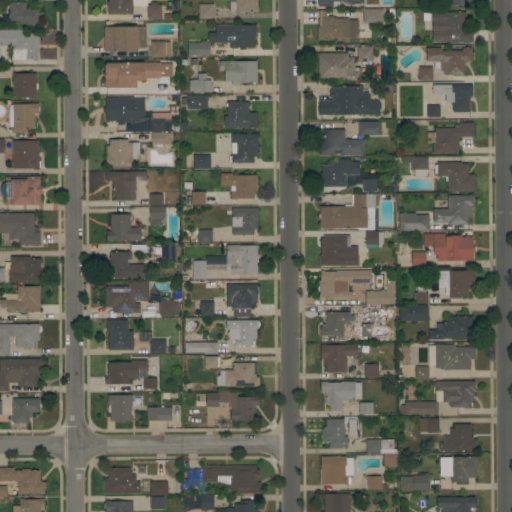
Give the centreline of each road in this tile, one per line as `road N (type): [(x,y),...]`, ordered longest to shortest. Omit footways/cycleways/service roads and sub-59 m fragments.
road 1 (residential): [(71,0),(75,511)]
road 2 (residential): [(285,0),(289,511)]
road 3 (residential): [(506,511),(505,0)]
road 4 (residential): [(289,443),(0,445)]
